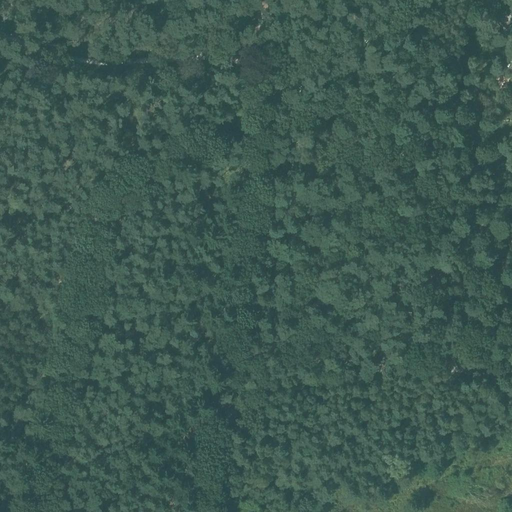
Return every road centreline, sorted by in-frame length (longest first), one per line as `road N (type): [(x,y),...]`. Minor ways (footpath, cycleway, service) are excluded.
road 1 (track): [(275,97),(170,158),(102,213),(44,511)]
road 2 (track): [(243,382),(275,97)]
road 3 (track): [(454,366),(243,382)]
road 4 (track): [(399,0),(275,97)]
road 5 (track): [(210,428),(86,511)]
